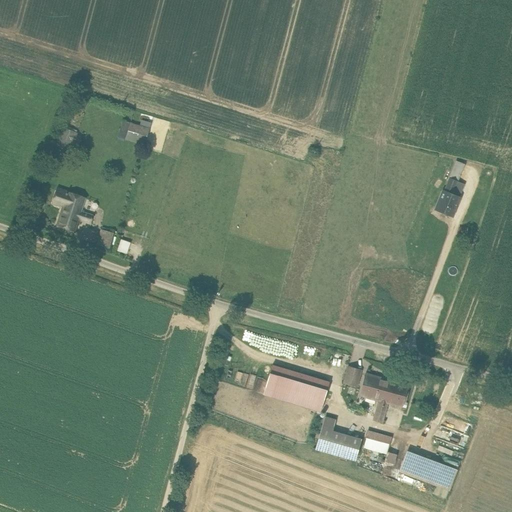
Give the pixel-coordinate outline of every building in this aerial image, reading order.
[(149,129),(130,123),(125,138),(145,144),(149,129)] [(76,135),(63,130),(55,145),(69,151),(76,135)] [(465,164),(456,161),(454,166),(462,170),(465,164)] [(462,170),(454,166),(449,178),(458,181),(462,170)] [(449,178),(444,191),(443,191),(436,210),(452,216),(459,198),(452,195),(458,181),(449,178)] [(85,199),(67,193),(66,193),(57,190),(54,201),(63,205),(57,226),(75,232),(78,220),(90,224),(93,215),(81,211),(85,199)] [(112,233),(101,229),(97,245),(109,248),(112,233)] [(120,238),(118,250),(128,253),(130,241),(120,238)] [(262,395),(321,410),(329,379),(270,365),(262,395)] [(361,370),(348,367),(344,382),(356,386),(361,370)] [(393,382),(369,375),(363,396),(379,400),(374,419),(382,422),(387,403),(393,382)] [(408,385),(394,381),(393,382),(387,403),(402,407),(408,385)] [(453,416),(474,425),(479,414),(458,406),(453,416)] [(361,440),(331,431),(335,420),(325,417),(316,448),(355,459),(361,440)] [(389,444),(365,438),(360,456),(384,463),(389,444)] [(394,464),(397,454),(388,451),(385,461),(394,464)] [(456,469),(407,451),(400,471),(449,489),(456,469)]
